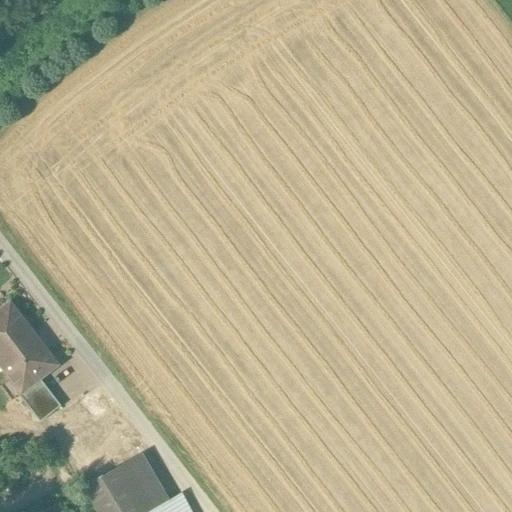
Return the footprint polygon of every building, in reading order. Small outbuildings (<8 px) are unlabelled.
[(43,352),(9,308),(0,315),(0,367),(9,380),(13,378),(23,391),(24,392),(39,380),(57,366),(45,350),(43,352)] [(39,380),(24,392),(23,391),(18,395),(39,423),(60,407),(39,380)] [(154,511),(169,503),(140,455),(116,470),(140,511),(154,511)] [(140,511),(116,470),(82,490),(94,511),(140,511)] [(154,511),(188,511),(179,497),(169,503),(154,511)]
